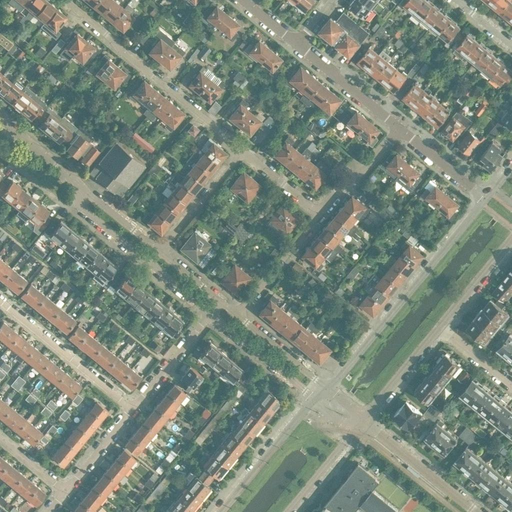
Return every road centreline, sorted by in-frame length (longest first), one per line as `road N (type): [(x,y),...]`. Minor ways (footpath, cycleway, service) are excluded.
road 1 (tertiary): [(485,198),(327,388)]
road 2 (residential): [(59,0),(242,153)]
road 3 (residential): [(132,409),(0,301)]
road 4 (tertiary): [(314,399),(219,511)]
road 5 (residential): [(210,313),(314,399)]
road 6 (residential): [(476,511),(372,429)]
road 7 (residential): [(319,212),(235,314)]
road 8 (tertiary): [(398,128),(296,45)]
road 9 (residential): [(159,251),(242,153)]
road 10 (residential): [(132,409),(210,313)]
